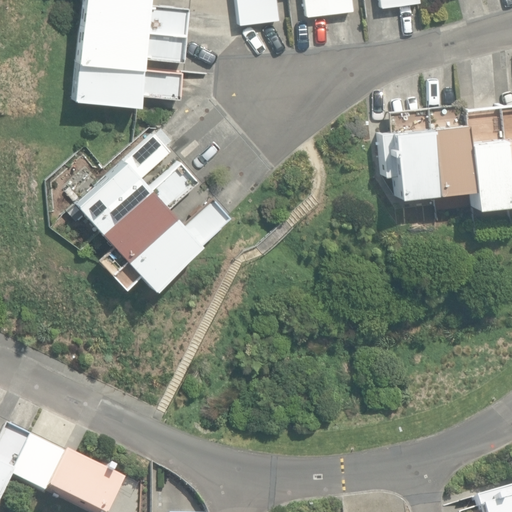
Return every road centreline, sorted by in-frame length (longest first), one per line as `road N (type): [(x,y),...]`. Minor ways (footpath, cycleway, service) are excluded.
road 1 (residential): [(258,100),(336,68),(511,17)]
road 2 (residential): [(223,470),(0,357)]
road 3 (residential): [(423,463),(328,474),(223,470)]
